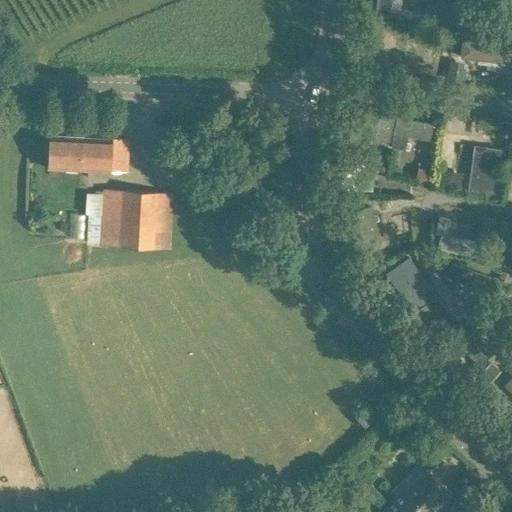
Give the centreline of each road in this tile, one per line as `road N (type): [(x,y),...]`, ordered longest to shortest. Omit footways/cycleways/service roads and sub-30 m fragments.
road 1 (tertiary): [(511,470),(403,373),(309,265),(304,205),(317,94)]
road 2 (tertiary): [(317,94),(0,85)]
